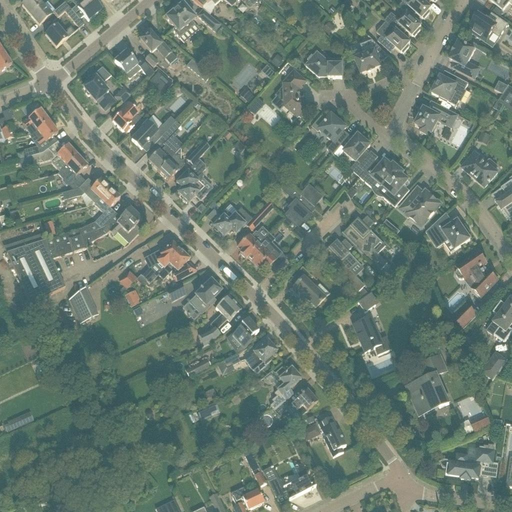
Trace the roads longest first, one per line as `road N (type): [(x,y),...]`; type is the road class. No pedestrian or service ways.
road 1 (residential): [(511,256),(471,200),(397,138),(404,103),(465,0)]
road 2 (residential): [(258,298),(51,83)]
road 3 (residential): [(399,486),(391,463),(258,298)]
road 4 (residential): [(258,298),(351,202)]
road 5 (residential): [(51,83),(155,0)]
